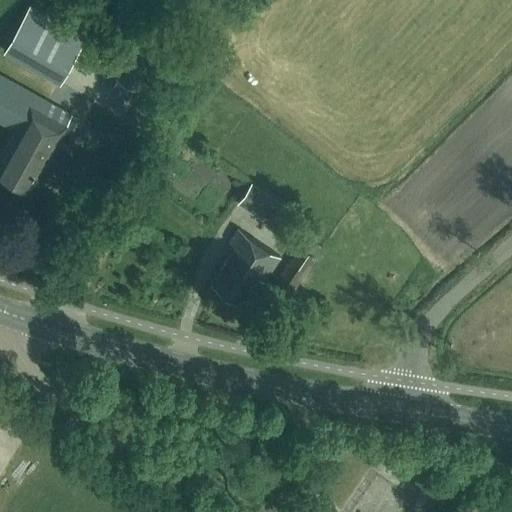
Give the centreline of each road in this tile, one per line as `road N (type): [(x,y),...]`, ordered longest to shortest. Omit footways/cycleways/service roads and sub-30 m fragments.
road 1 (secondary): [(396,411),(210,375),(27,322)]
road 2 (unclassified): [(216,511),(47,394),(30,366),(27,322)]
road 3 (unclassified): [(511,247),(426,324),(396,411)]
